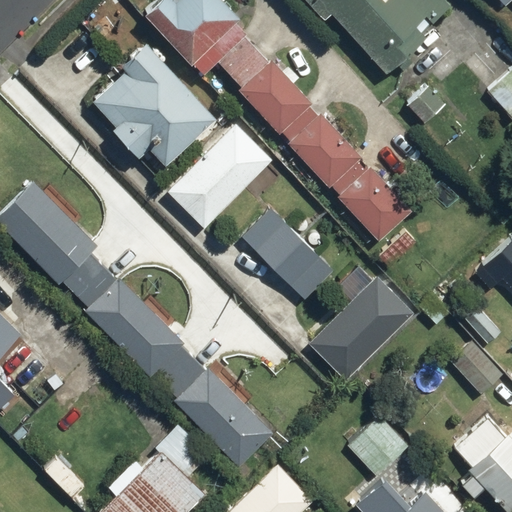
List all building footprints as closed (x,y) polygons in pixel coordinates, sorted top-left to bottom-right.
[(209,63),(237,37),(226,25),(233,18),(216,0),(147,0),(133,13),(193,77),(209,63)] [(320,14),(379,75),(419,36),(415,32),(444,5),(438,0),(297,0),(316,19),(320,14)] [(313,113),(310,115),(301,104),(303,102),(262,58),(259,61),(237,37),(209,63),(232,88),(228,92),(270,137),(273,134),(282,143),(279,147),(318,189),(321,186),(349,161),(348,159),(352,155),(313,113)] [(207,116),(133,40),(106,67),(111,72),(80,102),(104,128),(100,132),(128,160),(138,150),(155,167),(207,116)] [(511,69),(508,65),(479,91),(505,120),(511,113),(511,69)] [(440,102),(419,81),(398,103),(418,123),(440,102)] [(264,162),(225,123),(158,191),(197,230),(264,162)] [(349,161),(321,186),(327,193),(324,196),(369,243),(386,227),(373,213),(391,197),(362,165),(357,169),(349,161)] [(0,238),(48,286),(84,250),(89,245),(22,179),(0,201),(0,238)] [(283,221),(268,205),(236,237),(297,300),(330,269),(313,252),(325,240),(313,228),(301,240),(297,236),(311,223),(296,208),(283,221)] [(411,240),(399,228),(370,258),(382,269),(411,240)] [(84,250),(48,286),(142,379),(178,343),(84,250)] [(408,313),(369,275),(301,345),(339,383),(408,313)] [(0,402),(6,397),(15,405),(49,371),(0,321),(0,402)] [(497,374),(464,341),(453,351),(458,356),(447,367),(475,396),(497,374)] [(178,343),(142,379),(231,468),(267,432),(178,343)] [(339,444),(368,476),(403,444),(375,412),(339,444)] [(463,476),(453,486),(465,500),(476,489),(497,511),(499,511),(511,500),(511,430),(505,437),(483,414),(446,449),(462,465),(458,470),(463,476)] [(148,448),(132,464),(128,459),(99,488),(105,494),(87,511),(179,511),(197,495),(182,479),(201,460),(168,426),(147,447),(148,448)] [(295,511),(307,501),(271,462),(218,511),(295,511)] [(460,511),(444,494),(431,506),(405,477),(383,497),(379,492),(365,504),(371,511),(460,511)]
